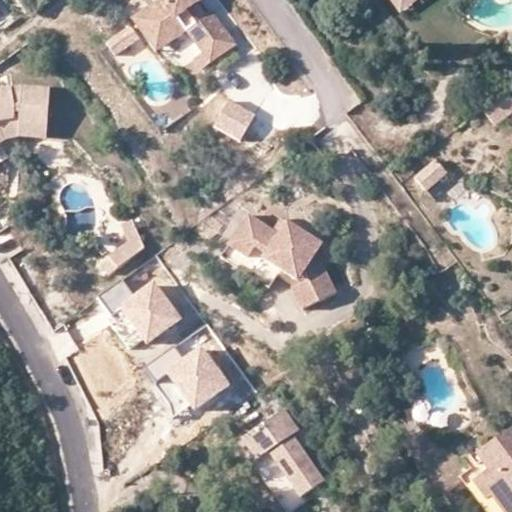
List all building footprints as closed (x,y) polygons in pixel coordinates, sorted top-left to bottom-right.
[(157,0),(132,17),(152,46),(179,28),(182,33),(187,30),(210,64),(237,45),(212,10),(207,13),(197,20),(193,14),(188,8),(198,1),(200,0),(157,0)] [(422,0),(389,0),(401,16),(422,0)] [(207,13),(198,1),(188,8),(193,14),(197,20),(207,13)] [(141,30),(132,17),(105,36),(114,49),(141,30)] [(179,28),(152,46),(156,52),(182,33),(179,28)] [(21,130),(49,132),(51,92),(27,90),(0,95),(0,148),(7,143),(5,138),(12,136),(20,134),(21,130)] [(511,111),(511,103),(508,97),(486,113),(494,124),(511,111)] [(239,148),(254,122),(227,107),(213,134),(239,148)] [(48,140),(49,132),(21,130),(20,134),(20,139),(48,140)] [(441,165),(425,178),(435,191),(451,178),(441,165)] [(435,191),(425,178),(417,184),(427,196),(435,191)] [(303,312),(337,295),(317,254),(322,246),(303,233),(289,223),(280,236),(275,232),(250,215),(230,246),(249,258),(256,248),(267,256),(264,260),(282,272),(298,283),(300,288),(293,291),(303,312)] [(119,223),(127,242),(103,261),(110,271),(144,245),(133,218),(119,223)] [(289,223),(283,220),(275,232),(280,236),(289,223)] [(269,290),(282,272),(264,260),(267,256),(256,248),(249,258),(230,246),(222,257),(269,290)] [(182,321),(153,282),(133,297),(122,283),(100,300),(113,317),(121,312),(147,347),(182,321)] [(230,387),(201,348),(183,362),(174,350),(147,369),(157,383),(167,376),(194,413),(230,387)] [(411,379),(406,366),(392,372),(398,385),(411,379)] [(262,424),(245,436),(258,456),(255,458),(291,510),(308,498),(305,492),(325,478),(295,432),(299,428),(285,407),(262,424)] [(493,491),(509,511),(511,511),(511,422),(475,447),(487,466),(473,477),(487,496),(493,491)]
